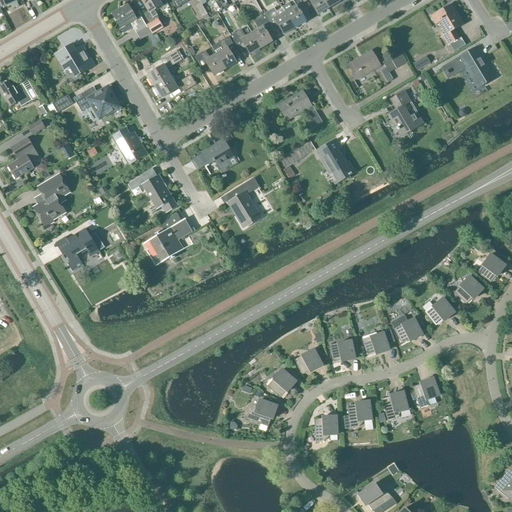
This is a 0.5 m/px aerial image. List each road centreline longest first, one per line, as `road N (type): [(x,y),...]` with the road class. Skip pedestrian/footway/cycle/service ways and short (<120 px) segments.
road 1 (secondary): [(119,390),(481,187)]
road 2 (unclassified): [(345,511),(292,466),(288,438),(297,411),(315,392),(393,373),(442,346),(490,340)]
road 3 (tertiary): [(88,381),(0,228)]
road 4 (unclassified): [(166,148),(315,58)]
road 5 (unclassified): [(166,148),(81,7)]
